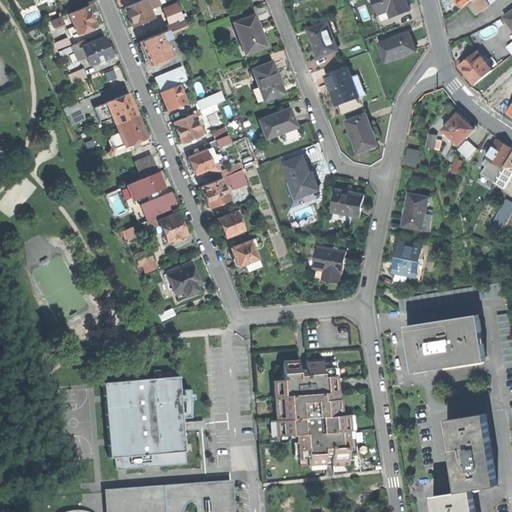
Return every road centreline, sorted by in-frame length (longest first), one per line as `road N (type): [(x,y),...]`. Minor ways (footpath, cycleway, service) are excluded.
road 1 (residential): [(241,318),(105,0)]
road 2 (unknown): [(497,366),(429,378),(414,377),(410,367),(405,317),(479,312),(491,325)]
road 3 (residential): [(389,179),(342,169),(330,156),(272,0)]
road 4 (residential): [(364,306),(397,511)]
road 5 (residential): [(256,511),(249,467),(237,448),(227,346),(241,318)]
road 6 (residential): [(443,61),(405,100),(389,179)]
road 7 (residential): [(389,179),(364,306)]
road 8 (residential): [(364,306),(241,318)]
